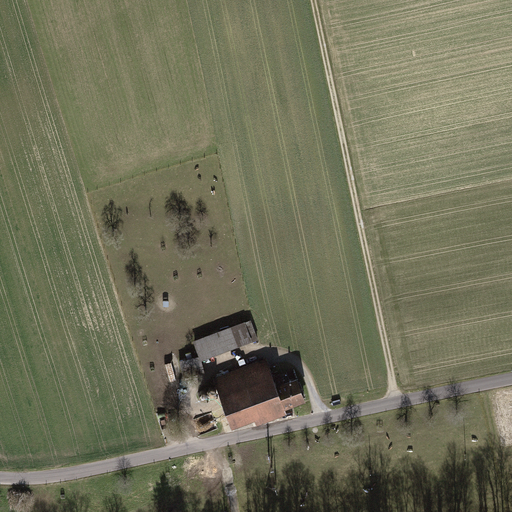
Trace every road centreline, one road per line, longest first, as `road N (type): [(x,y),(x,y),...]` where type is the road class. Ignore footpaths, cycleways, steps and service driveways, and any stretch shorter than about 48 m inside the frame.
road 1 (tertiary): [(511,378),(60,475),(0,478)]
road 2 (track): [(397,400),(313,0)]
